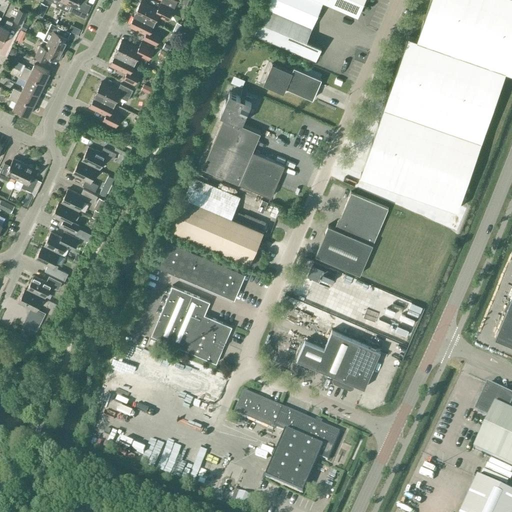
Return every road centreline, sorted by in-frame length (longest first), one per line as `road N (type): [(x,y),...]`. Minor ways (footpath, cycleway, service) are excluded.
road 1 (unclassified): [(396,435),(244,370),(243,357),(398,0)]
road 2 (secondary): [(439,341),(511,163)]
road 3 (residential): [(51,139),(53,110),(116,0)]
road 4 (residential): [(0,258),(16,247),(56,161),(51,139)]
